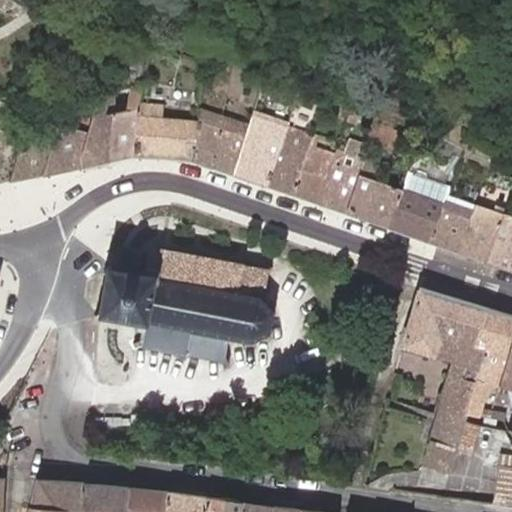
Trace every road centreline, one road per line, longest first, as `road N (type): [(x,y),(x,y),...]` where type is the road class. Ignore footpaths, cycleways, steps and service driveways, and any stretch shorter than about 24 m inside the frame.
road 1 (residential): [(439,511),(78,460),(57,443),(53,422),(69,323),(33,299)]
road 2 (residential): [(511,294),(151,180),(120,186),(27,242)]
